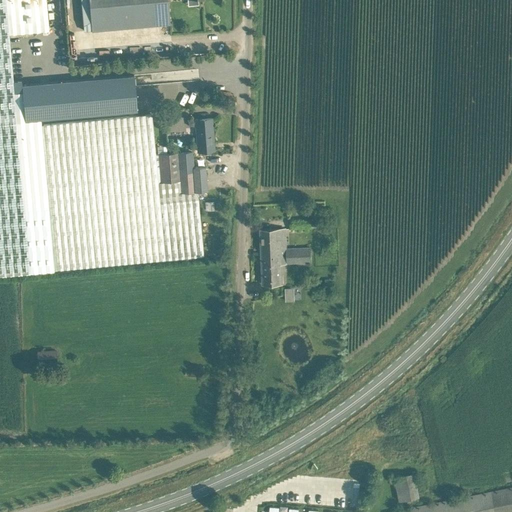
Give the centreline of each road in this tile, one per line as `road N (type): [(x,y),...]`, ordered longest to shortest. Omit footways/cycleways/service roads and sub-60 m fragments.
road 1 (unclassified): [(27,511),(183,461),(233,435),(247,0)]
road 2 (secondary): [(138,511),(263,460),(338,414),(438,328),(511,239)]
